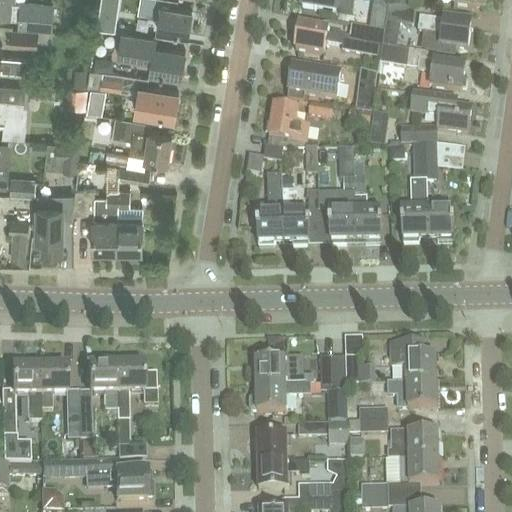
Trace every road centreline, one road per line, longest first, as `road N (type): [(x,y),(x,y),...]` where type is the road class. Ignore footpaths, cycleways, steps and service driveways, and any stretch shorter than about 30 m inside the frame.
road 1 (residential): [(204,304),(206,234),(247,0)]
road 2 (secondary): [(204,304),(493,297)]
road 3 (residential): [(499,511),(493,297)]
road 4 (residential): [(207,511),(204,304)]
road 5 (secondary): [(0,298),(204,304)]
road 6 (residential): [(493,297),(511,149)]
